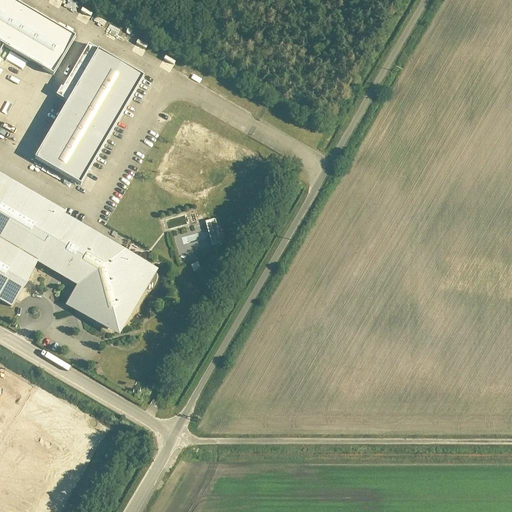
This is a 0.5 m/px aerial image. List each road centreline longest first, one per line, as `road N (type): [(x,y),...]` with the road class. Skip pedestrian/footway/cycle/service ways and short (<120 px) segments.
road 1 (track): [(175,433),(426,0)]
road 2 (track): [(175,433),(195,442),(511,442)]
road 3 (residential): [(0,340),(175,433),(130,511)]
